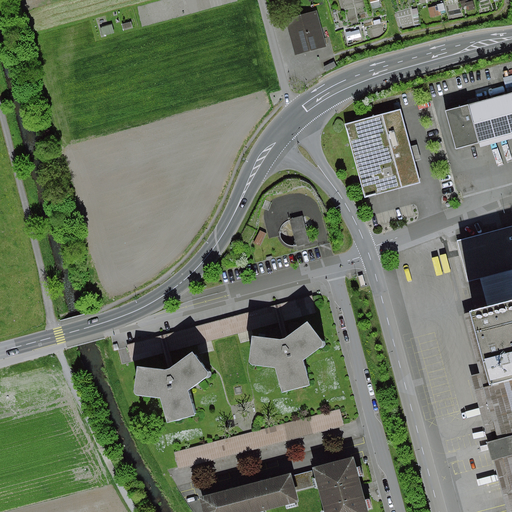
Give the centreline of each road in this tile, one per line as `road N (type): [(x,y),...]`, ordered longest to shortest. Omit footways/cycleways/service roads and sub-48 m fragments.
road 1 (residential): [(440,511),(369,252),(339,191),(284,127)]
road 2 (tertiary): [(284,127),(214,246),(174,287),(126,314),(0,351)]
road 3 (residential): [(397,511),(332,264)]
road 4 (tertiary): [(511,38),(369,74),(318,98),(284,127)]
road 5 (track): [(281,73),(483,21),(508,0)]
road 6 (track): [(0,112),(56,327)]
road 7 (track): [(60,347),(86,418),(137,511)]
